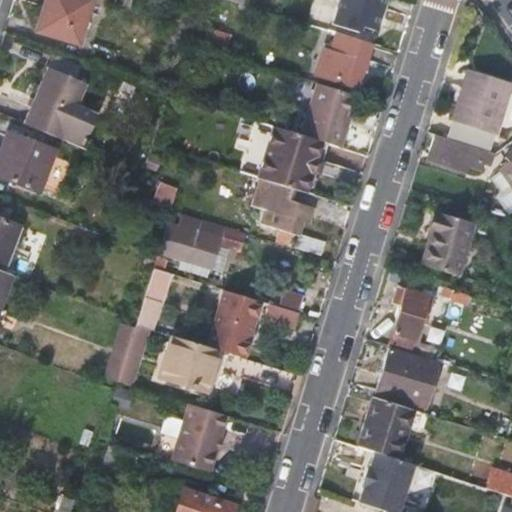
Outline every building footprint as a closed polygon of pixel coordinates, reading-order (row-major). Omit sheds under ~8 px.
[(79,43),(92,0),(46,0),(37,30),(79,43)] [(376,30),(384,0),(345,0),(343,9),(339,7),(334,23),(357,30),(359,24),(376,30)] [(212,15),(211,16),(202,47),(213,51),(223,18),(212,15)] [(358,86),(372,42),(338,31),(333,45),(328,44),(318,74),(358,86)] [(22,123),(80,147),(94,113),(76,106),(86,83),(47,67),(22,123)] [(501,107),(503,117),(511,83),(511,81),(471,70),(457,118),(483,125),(481,112),(501,107)] [(323,141),(342,147),(347,130),(342,129),(352,92),(318,82),(302,134),(323,141)] [(499,130),(503,117),(501,107),(481,112),(483,125),(499,130)] [(276,127),(261,178),(265,179),(293,188),(308,192),(314,170),(318,159),(323,141),(302,134),(276,127)] [(470,170),(475,155),(478,146),(439,134),(431,158),(470,170)] [(0,155),(2,157),(0,162),(0,178),(36,192),(50,150),(4,135),(0,145),(0,155)] [(494,161),(497,152),(478,146),(475,155),(494,161)] [(511,180),(511,152),(506,157),(509,160),(501,166),(511,180)] [(318,159),(314,170),(321,172),(325,161),(318,159)] [(257,205),(265,208),(257,235),(320,255),(325,242),(299,234),(303,219),(310,221),(314,207),(290,200),(293,188),(265,179),(257,205)] [(458,275),(474,222),(434,210),(427,231),(433,233),(423,264),(458,275)] [(0,272),(0,273),(16,225),(0,219),(0,272)] [(164,255),(183,261),(189,245),(193,246),(198,235),(218,241),(218,243),(241,250),(245,235),(201,223),(198,229),(189,226),(186,235),(171,232),(164,255)] [(152,268),(147,286),(162,291),(168,273),(152,268)] [(162,291),(147,286),(134,323),(150,328),(162,291)] [(400,306),(392,332),(388,346),(408,352),(426,295),(396,286),(390,304),(400,306)] [(453,290),(442,286),(439,295),(450,299),(453,290)] [(220,289),(216,301),(259,314),(263,301),(220,289)] [(280,303),(299,309),(304,294),(285,289),(280,303)] [(204,345),(219,350),(247,358),(259,314),(216,301),(204,345)] [(295,328),(299,312),(269,303),(265,319),(295,328)] [(392,332),(369,326),(365,339),(388,346),(392,332)] [(204,345),(174,336),(161,377),(206,392),(219,350),(204,345)] [(396,398),(410,356),(389,350),(375,391),(396,398)] [(412,408),(373,395),(358,445),(375,451),(396,458),(412,408)] [(229,415),(189,403),(172,460),(211,472),(229,415)] [(137,455),(109,445),(97,478),(125,489),(137,455)] [(396,458),(375,451),(370,467),(368,466),(362,485),(364,486),(359,502),(389,511),(397,511),(413,463),(396,458)] [(233,511),(236,503),(183,487),(175,511),(233,511)]
